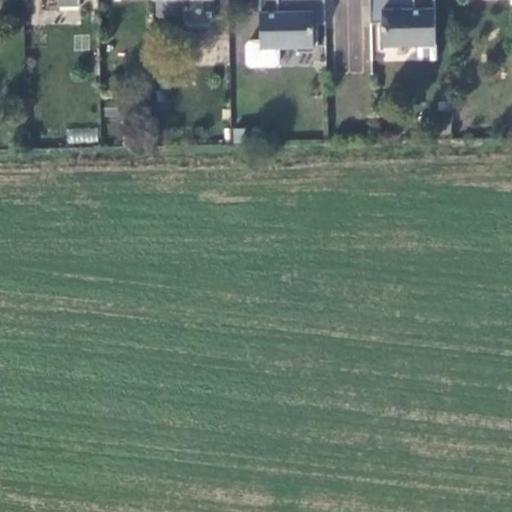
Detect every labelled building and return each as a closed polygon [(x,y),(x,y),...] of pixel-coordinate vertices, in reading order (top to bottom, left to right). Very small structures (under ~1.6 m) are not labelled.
[(79,7),(78,0),(39,0),(40,8),(79,7)] [(322,0),(257,0),(258,41),(246,41),(242,45),(243,64),(247,68),(270,68),(274,63),(274,47),(291,47),(296,52),(311,52),(316,46),(315,31),(310,26),(310,24),(310,15),(322,14),(322,0)] [(368,0),(369,13),(381,13),(381,22),(382,44),(417,44),(417,59),(435,58),(433,0),(368,0)] [(381,13),(369,13),(369,22),(381,22),(381,13)] [(322,14),(310,15),(310,24),(323,23),(322,14)]
